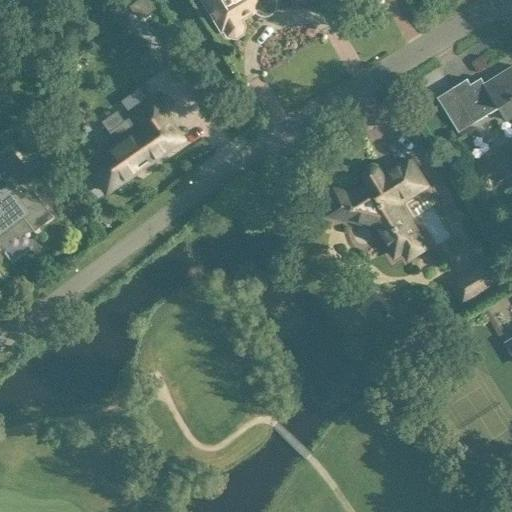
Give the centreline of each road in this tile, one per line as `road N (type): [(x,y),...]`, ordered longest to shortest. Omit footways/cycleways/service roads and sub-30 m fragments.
road 1 (residential): [(0,340),(279,138),(504,0)]
road 2 (track): [(0,435),(97,414),(161,388),(204,448),(255,419),(276,425),(351,511)]
